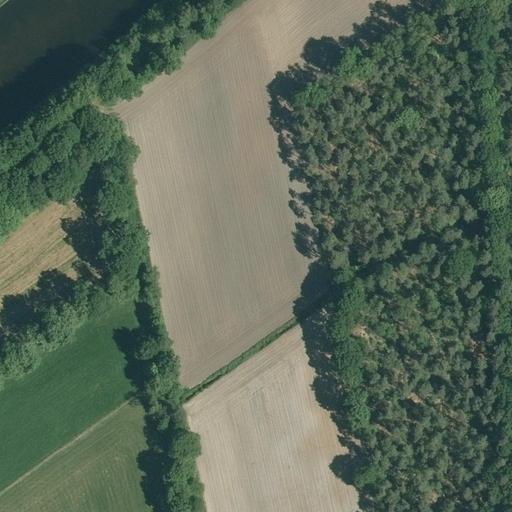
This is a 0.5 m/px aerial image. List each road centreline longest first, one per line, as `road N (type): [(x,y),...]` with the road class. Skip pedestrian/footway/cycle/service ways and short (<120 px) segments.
road 1 (track): [(96,87),(107,103),(192,511)]
road 2 (track): [(0,168),(204,0)]
road 3 (track): [(488,0),(499,197)]
